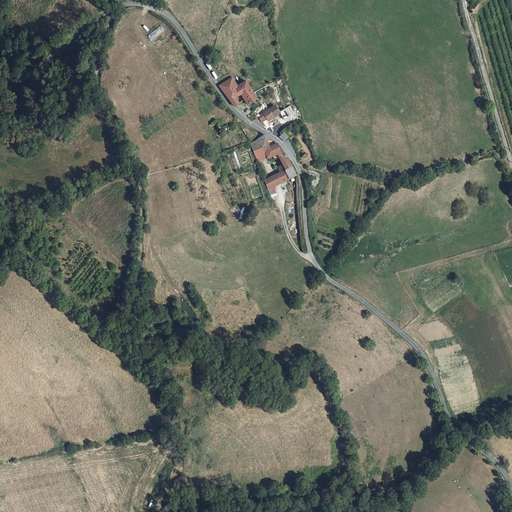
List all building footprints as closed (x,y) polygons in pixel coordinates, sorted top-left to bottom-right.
[(245,99),(248,105),(257,99),(254,93),(247,81),(238,87),(232,78),(219,86),(226,96),(234,106),(245,99)] [(273,119),(280,113),(274,104),(267,109),(267,110),(258,116),(262,122),(271,116),(273,119)] [(285,109),(280,113),(284,120),(289,116),(285,109)] [(257,140),(267,159),(277,154),(279,158),(282,157),(281,154),(280,150),(279,147),(277,144),(265,135),(257,140)] [(258,162),(267,159),(257,140),(250,143),(258,162)] [(279,158),(283,165),(286,170),(281,172),(276,175),(279,184),(280,184),(283,182),(296,176),(289,160),(282,157),(279,158)] [(264,181),(268,190),(274,187),(279,184),(276,175),(264,181)] [(274,187),(268,190),(270,198),(277,195),(274,187)] [(184,475),(174,481),(174,490),(187,483),(189,488),(194,485),(190,477),(186,479),(184,475)]
